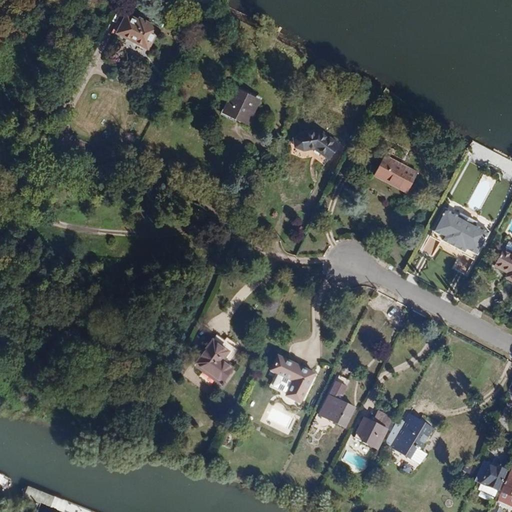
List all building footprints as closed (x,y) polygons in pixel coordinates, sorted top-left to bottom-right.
[(159,25),(128,9),(118,30),(135,39),(129,51),(142,58),(159,25)] [(259,104),(237,92),(226,113),(249,125),(259,104)] [(302,154),(314,151),(328,160),(338,145),(318,131),(297,135),(291,141),(293,150),(302,154)] [(511,178),(511,161),(475,142),(468,155),(511,178)] [(414,174),(380,156),(372,172),(379,175),(376,180),(404,193),(414,174)] [(486,233),(472,225),(473,223),(458,214),(456,217),(442,209),(427,237),(437,243),(439,240),(463,253),(461,255),(471,261),(486,233)] [(511,255),(501,250),(494,264),(507,270),(504,277),(511,280),(511,255)] [(237,348),(217,332),(195,360),(221,380),(231,366),(226,362),(237,348)] [(451,338),(445,336),(439,348),(445,351),(451,338)] [(313,373),(284,359),(278,372),(293,379),(286,394),(300,401),(313,373)] [(353,409),(338,401),(349,380),(338,374),(319,414),(344,427),(353,409)] [(433,432),(410,419),(392,450),(412,461),(418,451),(422,453),(433,432)] [(385,432),(361,420),(351,439),(375,451),(385,432)] [(503,472),(487,465),(479,483),(495,490),(503,472)] [(511,466),(500,495),(511,500),(511,466)] [(0,473),(0,487),(2,488),(10,485),(10,478),(0,473)] [(93,511),(27,485),(22,495),(38,501),(64,511),(93,511)] [(510,511),(511,508),(511,500),(500,495),(495,507),(506,511),(510,511)]
